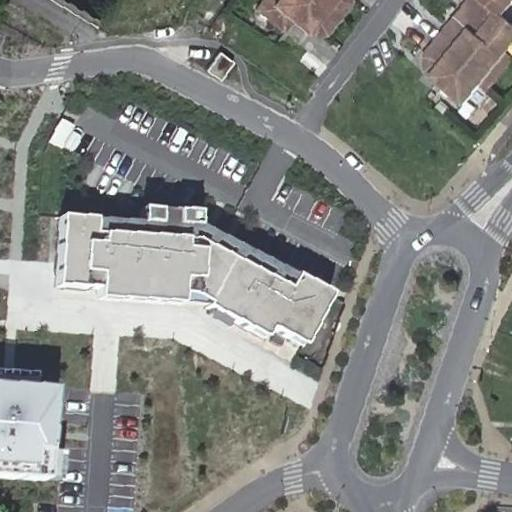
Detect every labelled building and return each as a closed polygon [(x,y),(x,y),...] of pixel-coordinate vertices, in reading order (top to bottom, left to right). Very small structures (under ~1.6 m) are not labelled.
[(276,0),(272,5),(264,0),(252,15),(285,41),(293,31),(305,40),(309,35),(316,41),(327,37),(351,8),(347,0),(276,0)] [(462,114),(479,93),(504,62),(511,51),(511,33),(501,24),(511,9),(511,0),(470,0),(471,0),(465,8),(465,20),(452,36),(442,37),(422,61),(421,77),(430,83),(428,87),(462,114)] [(218,86),(229,67),(215,58),(204,77),(218,86)] [(504,62),(479,93),(484,97),(510,66),(504,62)] [(187,304),(188,287),(306,348),(336,290),(211,227),(211,231),(107,228),(107,214),(57,213),(55,284),(100,285),(100,302),(187,304)] [(67,387),(0,384),(0,474),(62,478),(67,387)]
